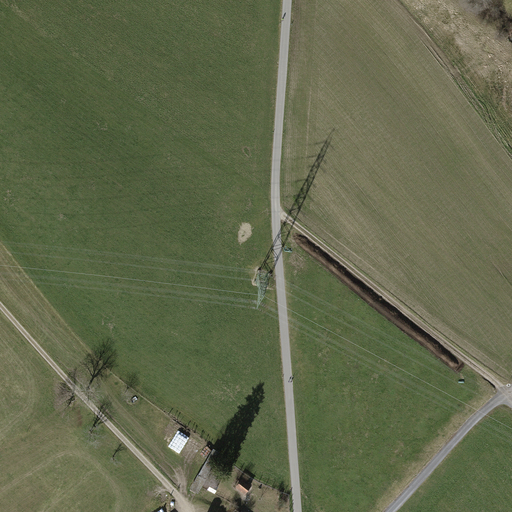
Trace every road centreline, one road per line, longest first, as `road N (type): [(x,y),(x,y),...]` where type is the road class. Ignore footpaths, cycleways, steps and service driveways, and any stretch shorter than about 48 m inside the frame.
road 1 (unclassified): [(296,511),(275,212),(287,0)]
road 2 (track): [(275,212),(511,400)]
road 3 (track): [(0,308),(186,511)]
road 4 (track): [(390,511),(481,412),(511,391)]
